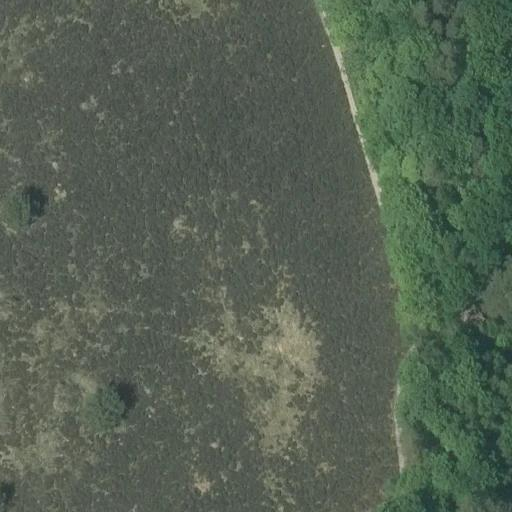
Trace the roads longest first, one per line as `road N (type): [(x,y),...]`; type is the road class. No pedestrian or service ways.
road 1 (track): [(397,511),(412,353),(425,304),(402,270),(320,0)]
road 2 (track): [(442,261),(366,0)]
road 3 (track): [(511,74),(442,261)]
